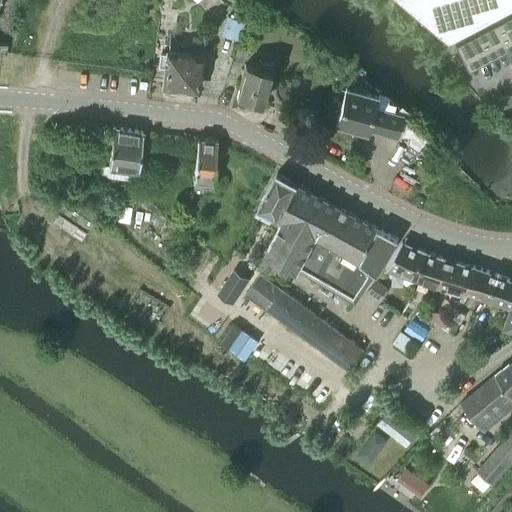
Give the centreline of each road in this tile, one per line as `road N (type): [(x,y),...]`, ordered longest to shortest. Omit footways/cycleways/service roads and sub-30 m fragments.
road 1 (unclassified): [(511,248),(449,239),(224,122),(0,97)]
road 2 (unclassified): [(511,345),(472,375),(390,360),(342,391),(193,278)]
